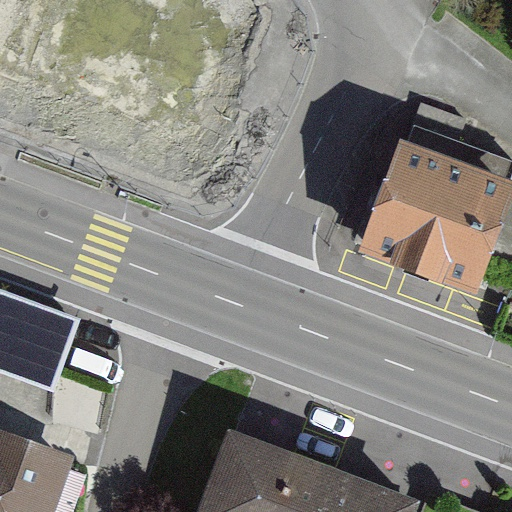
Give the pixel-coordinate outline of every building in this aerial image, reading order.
[(211,149),(260,1),(257,0),(9,0),(0,28),(0,117),(173,174),(184,140),(211,149)] [(353,279),(464,321),(511,196),(454,174),(462,153),(409,133),(353,279)] [(0,395),(42,410),(64,353),(0,329),(0,395)] [(0,511),(56,511),(67,485),(0,460),(0,511)] [(352,511),(216,462),(197,511),(352,511)]
